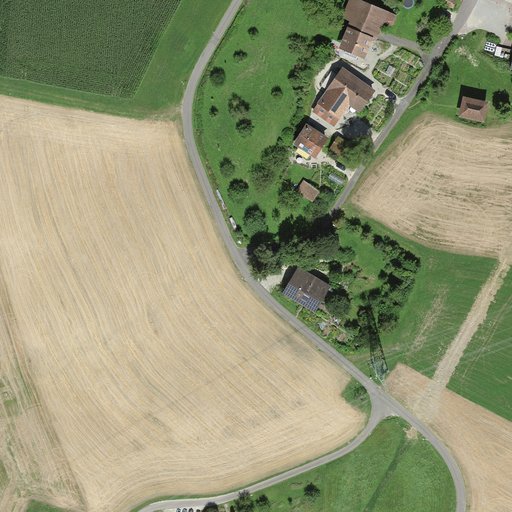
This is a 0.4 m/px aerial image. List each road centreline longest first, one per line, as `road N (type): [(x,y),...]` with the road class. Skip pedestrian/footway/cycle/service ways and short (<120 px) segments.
road 1 (residential): [(235,255),(302,242),(328,221),(467,0)]
road 2 (unclassified): [(460,511),(456,469),(271,301),(235,255)]
road 3 (unclassified): [(235,255),(194,161),(185,96),(236,0)]
